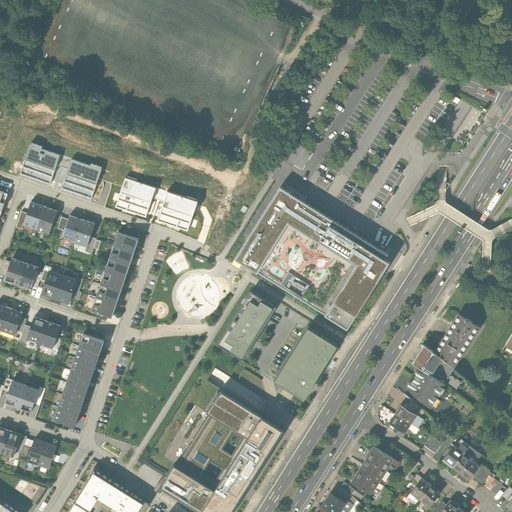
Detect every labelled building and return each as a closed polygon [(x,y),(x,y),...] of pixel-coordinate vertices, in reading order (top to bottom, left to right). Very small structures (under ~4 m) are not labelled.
[(62,187),(92,198),(102,167),(102,165),(92,161),(91,164),(42,147),(43,145),(32,141),(31,144),(30,143),(20,173),(50,184),(57,164),(68,168),(62,187)] [(296,143),(286,160),(302,170),(312,153),(296,143)] [(137,177),(128,174),(127,176),(126,176),(116,206),(146,216),(153,197),(164,201),(157,220),(187,230),(198,200),(196,200),(197,198),(188,194),(187,197),(137,179),(137,177)] [(313,184),(325,191),(331,182),(319,175),(313,184)] [(279,187),(234,258),(257,272),(323,315),(347,330),(389,262),(383,259),(386,254),(293,195),(279,187)] [(31,201),(23,224),(37,228),(44,206),(31,201)] [(44,206),(37,228),(50,232),(57,210),(44,206)] [(70,214),(63,235),(75,240),(82,219),(70,214)] [(82,219),(75,240),(75,241),(87,245),(95,223),(82,219)] [(139,238),(118,231),(114,244),(134,251),(139,238)] [(134,251),(114,244),(105,270),(126,277),(134,251)] [(25,262),(12,257),(4,280),(17,284),(25,262)] [(38,266),(25,262),(17,284),(31,289),(38,266)] [(63,274),(50,270),(42,293),(55,297),(63,274)] [(126,277),(105,270),(100,283),(121,290),(126,277)] [(76,279),(63,274),(55,297),(69,302),(76,279)] [(117,303),(121,290),(100,283),(96,296),(117,303)] [(217,344),(243,360),(276,307),(251,291),(217,344)] [(117,303),(96,296),(91,309),(112,317),(117,303)] [(10,308),(0,304),(0,329),(2,331),(10,308)] [(23,313),(10,308),(2,331),(15,335),(23,313)] [(442,339),(463,352),(479,326),(459,314),(450,327),(446,333),(442,339)] [(48,321),(36,316),(28,339),(41,343),(48,321)] [(61,325),(48,321),(41,343),(54,348),(61,325)] [(338,345),(308,327),(274,380),(304,399),(338,345)] [(104,340),(83,333),(79,346),(100,353),(104,340)] [(453,368),(463,352),(442,339),(434,352),(444,359),(453,368)] [(434,352),(424,345),(413,363),(421,368),(431,374),(438,380),(445,385),(455,391),(461,382),(464,384),(467,380),(453,368),(444,359),(434,352)] [(79,346),(75,358),(96,365),(100,353),(79,346)] [(96,365),(75,358),(71,370),(91,377),(96,365)] [(208,379),(226,389),(233,377),(214,367),(208,379)] [(421,368),(407,389),(430,408),(445,385),(438,380),(431,374),(421,368)] [(66,382),(87,390),(91,377),(71,370),(66,382)] [(25,387),(11,382),(4,403),(18,408),(25,387)] [(83,402),(87,390),(66,382),(62,395),(83,402)] [(39,391),(25,387),(18,408),(32,412),(39,391)] [(160,487),(199,511),(232,511),(285,429),(221,389),(207,412),(209,413),(176,466),(174,464),(160,487)] [(62,395),(58,407),(79,414),(83,402),(62,395)] [(425,413),(411,400),(407,406),(408,406),(407,409),(419,416),(425,413)] [(395,414),(410,423),(418,428),(423,419),(419,416),(407,409),(401,405),(395,414)] [(79,414),(58,407),(54,419),(75,427),(79,414)] [(403,435),(410,423),(395,414),(390,423),(395,426),(394,429),(403,435)] [(8,430),(0,427),(0,452),(1,453),(8,430)] [(21,435),(8,430),(1,453),(13,457),(21,435)] [(432,437),(425,447),(435,454),(442,445),(432,437)] [(45,443),(34,439),(27,460),(38,464),(45,443)] [(443,460),(452,468),(469,446),(460,439),(443,460)] [(57,447),(45,443),(38,464),(49,468),(57,447)] [(374,446),(367,459),(385,471),(389,465),(395,468),(399,462),(393,458),(374,446)] [(452,468),(460,475),(477,452),(469,446),(452,468)] [(481,455),(477,452),(460,475),(468,481),(471,476),(480,465),(476,462),(481,455)] [(378,482),(385,471),(367,459),(359,471),(378,482)] [(480,464),(480,465),(471,476),(495,495),(502,486),(494,479),(496,477),(480,464)] [(113,511),(143,511),(149,504),(141,499),(97,471),(93,477),(90,475),(66,511),(99,511),(104,505),(114,511),(113,511)] [(374,488),(378,482),(359,471),(351,483),(376,498),(380,492),(374,488)] [(411,484),(416,488),(423,479),(418,475),(415,478),(412,483),(411,484)] [(421,501),(422,500),(433,487),(423,479),(416,488),(411,493),(421,501)] [(336,493),(347,500),(350,495),(354,490),(344,482),(340,487),(336,493)] [(442,495),(433,487),(422,500),(431,507),(442,495)] [(502,497),(506,501),(510,497),(509,496),(511,491),(511,490),(509,488),(502,497)] [(330,492),(321,507),(329,511),(339,511),(345,502),(330,492)] [(16,511),(0,500),(0,511),(16,511)] [(349,511),(354,505),(347,500),(345,502),(339,511),(349,511)] [(441,511),(456,511),(460,508),(450,501),(447,506),(441,511)] [(441,511),(447,506),(442,502),(433,511),(441,511)]
